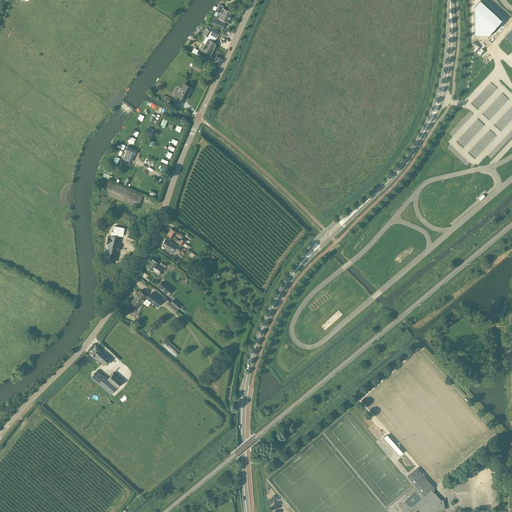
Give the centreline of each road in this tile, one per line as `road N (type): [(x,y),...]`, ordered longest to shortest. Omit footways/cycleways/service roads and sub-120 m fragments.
road 1 (tertiary): [(246,511),(241,407),(265,322),(305,258),(408,159),(446,63),(450,0)]
road 2 (tertiary): [(0,436),(93,334),(144,256),(254,0)]
